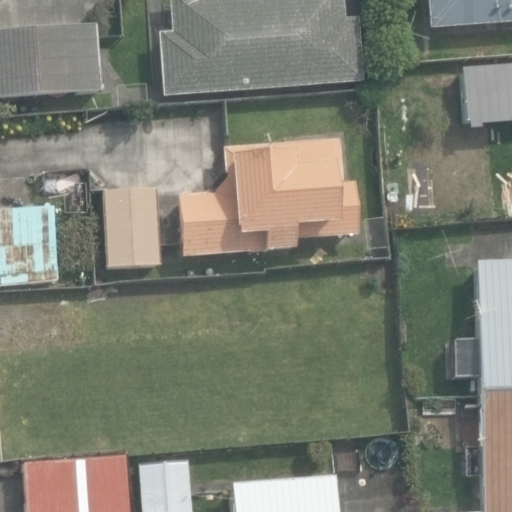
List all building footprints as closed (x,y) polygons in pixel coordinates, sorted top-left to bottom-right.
[(156,35),(161,97),(360,83),(356,19),(341,20),(339,0),(165,0),(168,34),(156,35)] [(511,0),(424,0),(427,29),(511,23),(511,0)] [(0,33),(0,99),(98,92),(93,26),(0,33)] [(511,68),(461,72),(465,124),(511,120),(511,68)] [(174,199),(178,258),(235,255),(234,245),(263,243),(264,254),(292,252),(291,241),(356,237),(352,184),(339,185),(336,142),(221,150),(221,178),(207,196),(174,199)] [(414,168),(416,208),(436,207),(434,167),(414,168)] [(101,192),(104,269),(156,267),(153,190),(101,192)] [(0,288),(56,285),(51,210),(0,212),(0,288)] [(511,511),(511,264),(476,266),(477,306),(476,342),(471,342),(455,342),(455,380),(477,380),(478,394),(480,511),(511,511)] [(0,296),(0,342),(88,334),(84,289),(0,296)] [(22,465),(25,511),(128,511),(124,457),(22,465)] [(134,468),(138,511),(189,511),(185,463),(134,468)] [(336,511),(334,478),(229,486),(231,511),(336,511)]
